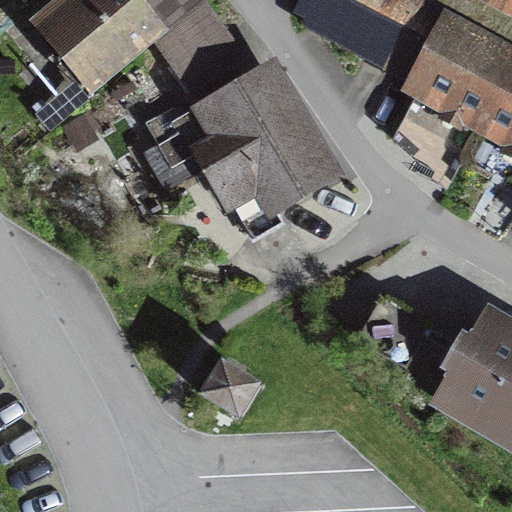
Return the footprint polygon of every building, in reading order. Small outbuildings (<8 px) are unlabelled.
[(207,2),(205,0),(143,0),(131,11),(121,0),(69,0),(44,21),(91,78),(147,31),(156,42),(167,33),(207,2)] [(310,0),(305,11),(394,58),(423,7),(425,1),(423,0),(310,0)] [(511,0),(425,0),(425,1),(423,7),(511,55),(511,0)] [(200,86),(243,59),(207,2),(167,33),(200,86)] [(466,117),(482,126),(511,71),(511,55),(423,7),(394,58),(424,74),(416,90),(447,107),(440,119),(459,129),(466,117)] [(511,71),(482,126),(509,140),(502,152),(511,157),(511,71)] [(146,154),(168,190),(209,166),(249,235),(278,218),(269,204),(324,172),(272,81),(218,113),(211,101),(171,124),(177,136),(146,154)] [(382,292),(354,340),(406,370),(433,323),(382,292)] [(442,401),(497,433),(511,406),(511,333),(489,320),(442,401)] [(257,388),(221,366),(202,397),(237,419),(257,388)] [(511,441),(511,406),(497,433),(511,441)]
